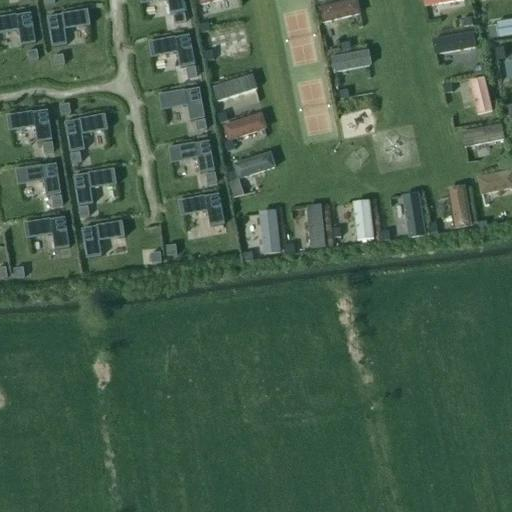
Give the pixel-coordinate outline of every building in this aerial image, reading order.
[(139,0),(141,6),(167,1),(170,17),(184,14),(181,0),(139,0)] [(358,14),(354,0),(344,0),(317,6),(320,23),(358,14)] [(61,18),(47,20),(52,50),(66,48),(64,32),(90,28),(87,13),(61,17),(61,18)] [(16,17),(0,19),(0,35),(18,32),(21,48),(35,45),(30,16),(16,18),(16,17)] [(184,17),(172,19),(174,27),(185,25),(184,17)] [(511,35),(511,19),(497,22),(500,37),(511,35)] [(471,20),(462,21),(464,29),(473,27),(471,20)] [(208,25),(199,27),(201,35),(210,33),(208,25)] [(250,43),(246,26),(208,34),(212,51),(250,43)] [(496,28),(488,29),(490,41),(498,40),(496,28)] [(474,49),(471,32),(431,39),(434,56),(474,49)] [(174,40),(148,45),(151,60),(178,55),(180,70),(194,67),(189,38),(174,41),(174,40)] [(349,44),(340,46),(342,54),(351,52),(349,44)] [(369,67),(366,50),(329,56),(332,73),(369,67)] [(502,50),(494,52),(496,63),(504,62),(502,50)] [(36,52),(27,54),(28,63),(38,62),(36,52)] [(212,53),(204,55),(206,64),(214,62),(212,53)] [(63,57),(53,59),(55,68),(64,67),(63,57)] [(511,61),(502,63),(505,81),(511,79),(511,61)] [(482,68),(473,69),(474,77),(483,75),(482,68)] [(195,69),(186,71),(187,81),(197,79),(195,69)] [(257,88),(252,73),(214,86),(219,101),(257,88)] [(490,111),(483,77),(468,80),(476,115),(490,111)] [(451,85),(443,86),(444,95),(452,94),(451,85)] [(184,93),(158,98),(161,113),(187,108),(190,124),(204,121),(198,92),(184,94),(184,93)] [(348,92),(339,93),(340,101),(349,100),(348,92)] [(69,107),(59,108),(61,117),(70,116),(69,107)] [(32,114),(6,119),(8,134),(35,129),(37,145),(51,142),(46,113),(32,115),(32,114)] [(268,131),(263,114),(224,126),(229,142),(268,131)] [(225,115),(217,117),(220,126),(228,124),(225,115)] [(79,122),(65,125),(70,154),(85,152),(82,137),(108,132),(105,117),(79,122)] [(204,122),(195,124),(197,133),(206,132),(204,122)] [(503,140),(499,124),(461,131),(464,147),(503,140)] [(232,143),(224,146),(227,154),(235,152),(232,143)] [(194,146),(168,151),(171,165),(197,160),(200,176),(214,173),(208,144),(194,147),(194,146)] [(52,145),(43,146),(44,156),(53,154),(52,145)] [(275,168),(270,151),(233,162),(238,180),(275,168)] [(80,155),(71,156),(72,166),(81,164),(80,155)] [(505,163),(496,165),(498,172),(507,171),(505,163)] [(41,168),(15,173),(17,188),(43,183),(46,199),(60,196),(55,167),(41,169),(41,168)] [(511,189),(511,171),(511,170),(475,178),(479,196),(511,189)] [(88,177),(74,179),(78,209),(93,207),(91,191),(117,187),(114,172),(88,176),(88,177)] [(235,173),(228,176),(230,184),(238,182),(235,173)] [(215,175),(205,177),(207,186),(217,185),(215,175)] [(470,226),(462,185),(446,188),(453,229),(470,226)] [(424,235),(417,193),(400,195),(407,238),(424,235)] [(204,199),(178,204),(181,218),(207,213),(210,229),(224,226),(218,197),(204,200),(204,199)] [(61,198),(52,200),(53,209),(63,208),(61,198)] [(372,240),(367,199),(351,201),(355,242),(372,240)] [(326,249),(322,203),(306,205),(310,250),(326,249)] [(88,209),(78,210),(80,220),(89,218),(88,209)] [(280,253),(276,209),(260,210),(264,255),(280,253)] [(49,222),(23,226),(26,241),(52,237),(55,252),(69,250),(64,220),(50,223),(49,222)] [(486,223),(477,225),(478,233),(487,231),(486,223)] [(97,229),(82,231),(86,261),(101,259),(99,244),(125,240),(123,224),(97,228),(97,229)] [(435,225),(428,226),(429,235),(437,234),(435,225)] [(340,230),(332,231),(332,240),(340,240),(340,230)] [(389,233),(381,234),(382,243),(390,242),(389,233)] [(294,247),(286,248),(287,257),(295,256),(294,247)] [(175,249),(166,249),(166,259),(176,258),(175,249)] [(252,254),(243,256),(244,264),(253,262),(252,254)] [(160,255),(150,256),(151,265),(160,264),(160,255)] [(23,270),(13,271),(15,281),(24,279),(23,270)]
